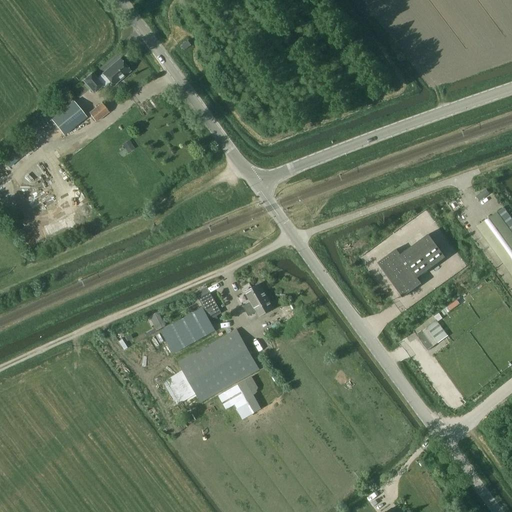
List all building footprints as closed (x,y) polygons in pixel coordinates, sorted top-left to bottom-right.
[(184,51),(191,46),(188,41),(181,46),(184,51)] [(93,94),(103,86),(104,87),(110,82),(113,85),(130,71),(119,59),(97,78),(92,73),(82,82),(93,94)] [(72,101),(57,114),(51,119),(64,135),(70,130),(85,117),(72,101)] [(107,112),(101,104),(88,114),(95,122),(107,112)] [(130,143),(125,147),(129,153),(134,149),(130,143)] [(486,190),(476,197),(479,202),(489,194),(486,190)] [(459,199),(455,202),(458,207),(463,204),(459,199)] [(511,220),(503,207),(496,212),(476,227),(511,276),(511,234),(510,232),(511,230),(511,220)] [(421,284),(416,278),(445,258),(428,235),(400,255),(396,249),(377,263),(402,298),(421,284)] [(478,255),(439,283),(451,299),(490,271),(478,255)] [(255,310),(256,312),(259,318),(273,310),(259,284),(251,288),(262,306),(255,310)] [(248,317),(256,312),(255,310),(262,306),(251,288),(244,292),(250,303),(243,307),(248,317)] [(208,291),(197,297),(209,320),(221,314),(208,291)] [(202,308),(160,331),(173,355),(215,331),(202,308)] [(287,313),(281,316),(285,322),(290,319),(287,313)] [(437,322),(442,319),(439,314),(434,317),(437,322)] [(426,328),(416,334),(428,351),(437,344),(426,328)] [(183,370),(165,381),(177,400),(175,401),(177,405),(179,403),(180,404),(184,402),(197,394),(203,404),(260,369),(237,331),(179,365),(183,370)]
